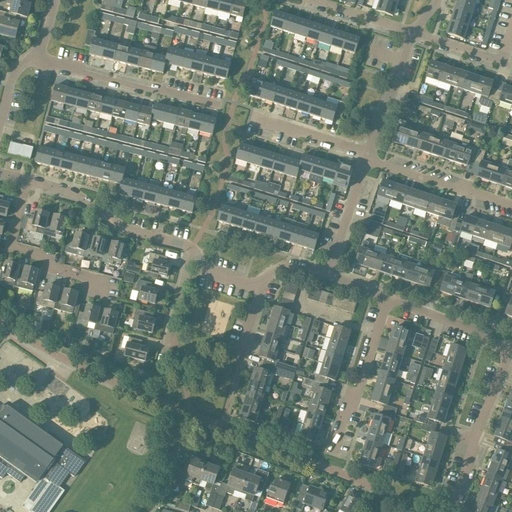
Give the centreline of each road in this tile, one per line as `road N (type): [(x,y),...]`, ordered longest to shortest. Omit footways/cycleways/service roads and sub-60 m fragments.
road 1 (residential): [(220,107),(32,59)]
road 2 (residential): [(192,253),(130,231),(67,192),(24,182)]
road 3 (residential): [(446,508),(510,346)]
road 4 (residential): [(109,288),(15,251),(24,182)]
road 5 (residential): [(334,454),(387,298)]
road 6 (residential): [(511,209),(370,154)]
road 7 (residential): [(510,346),(387,298)]
road 8 (residential): [(328,278),(370,154)]
road 9 (residential): [(370,154),(414,32)]
road 10 (residential): [(370,154),(250,117)]
road 11 (residential): [(161,371),(192,253)]
road 12 (residential): [(511,27),(496,59),(414,32)]
